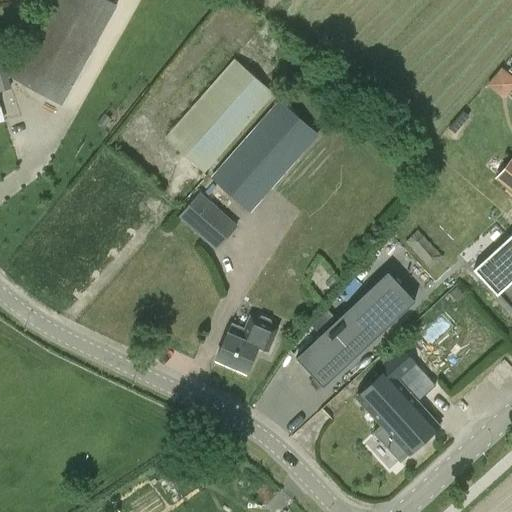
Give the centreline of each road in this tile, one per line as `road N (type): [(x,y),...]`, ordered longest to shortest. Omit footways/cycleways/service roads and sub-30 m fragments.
road 1 (tertiary): [(0,288),(73,341),(231,413),(291,456),(337,511)]
road 2 (tertiary): [(398,511),(511,410)]
